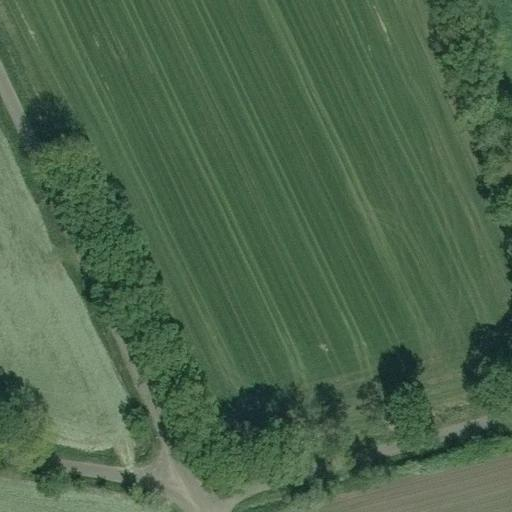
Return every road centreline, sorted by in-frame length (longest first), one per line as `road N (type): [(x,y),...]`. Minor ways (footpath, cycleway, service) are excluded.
road 1 (residential): [(190,504),(0,91)]
road 2 (residential): [(511,416),(190,504)]
road 3 (residential): [(190,504),(141,481),(0,457)]
